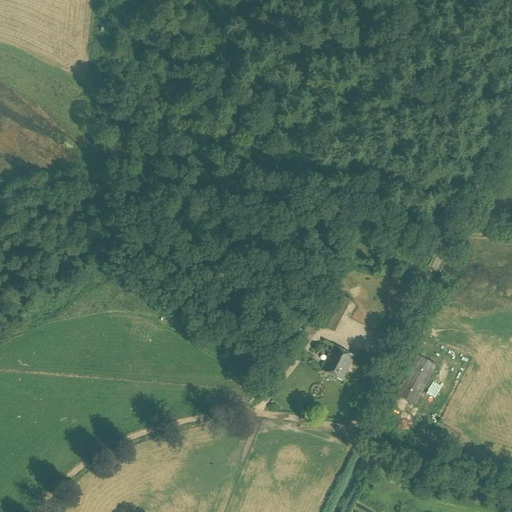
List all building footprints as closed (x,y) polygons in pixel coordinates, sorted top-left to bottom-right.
[(333,332),(350,300),(326,288),(310,319),(312,320),(303,331),(312,338),(321,326),(333,332)] [(364,314),(351,331),(361,338),(373,321),(364,314)] [(298,344),(304,349),(310,341),(304,337),(298,344)] [(341,380),(354,356),(333,345),(321,369),(341,380)] [(414,404),(435,365),(417,356),(396,395),(414,404)]
